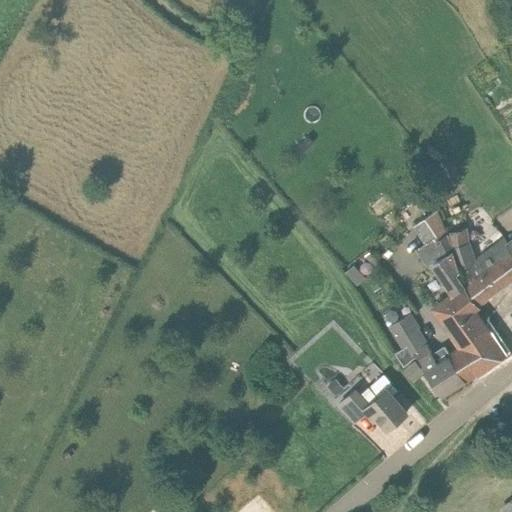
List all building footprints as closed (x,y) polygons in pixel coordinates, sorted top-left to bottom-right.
[(296,148),(302,154),(313,142),(307,136),(296,148)] [(468,314),(475,310),(472,306),(477,302),(467,281),(451,230),(448,231),(437,209),(412,226),(424,244),(416,250),(427,266),(430,264),(450,294),(447,297),(448,298),(457,312),(463,308),(468,314)] [(468,226),(451,230),(467,281),(477,302),(511,277),(511,252),(507,245),(510,243),(509,241),(499,229),(472,250),(470,241),(468,226)] [(381,265),(370,251),(365,255),(376,269),(381,265)] [(358,261),(348,270),(359,284),(370,276),(358,261)] [(475,309),(475,310),(468,314),(463,308),(457,312),(448,298),(434,306),(460,346),(461,346),(488,329),(475,309)] [(404,368),(416,359),(416,360),(417,359),(424,369),(442,396),(467,379),(451,354),(450,355),(445,346),(433,354),(427,344),(418,329),(420,328),(411,314),(389,328),(402,350),(395,355),(404,368)] [(461,346),(460,346),(477,372),(505,354),(488,329),(461,346)] [(413,379),(424,369),(417,359),(416,360),(405,369),(413,379)] [(335,377),(326,386),(334,395),(343,387),(335,377)] [(407,411),(394,396),(387,388),(378,396),(369,386),(359,394),(355,389),(338,404),(354,422),(367,411),(374,420),(377,417),(387,428),(407,411)] [(511,511),(511,502),(503,510),(504,511),(511,511)]
